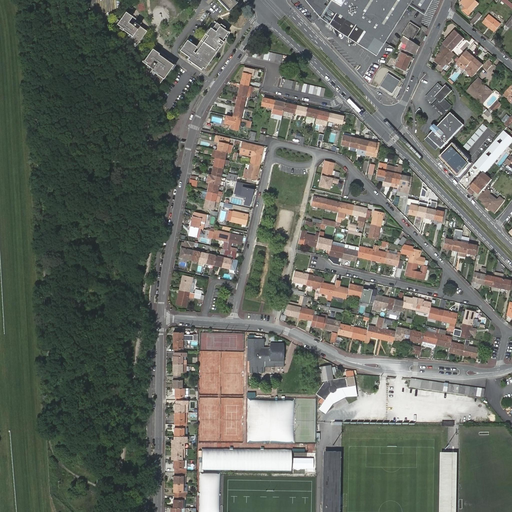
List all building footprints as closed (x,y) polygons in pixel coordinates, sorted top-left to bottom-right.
[(237,3),(234,0),(218,0),(229,11),(237,3)] [(431,0),(304,0),(319,17),(337,31),(376,56),(408,5),(424,15),(431,0)] [(469,15),(479,4),(474,0),(462,0),(460,3),(466,7),(463,11),(469,15)] [(500,0),(511,9),(511,3),(508,0),(500,0)] [(138,26),(140,23),(125,11),(116,23),(120,27),(122,28),(121,29),(128,34),(130,36),(129,37),(128,39),(135,45),(145,31),(138,26)] [(489,17),(484,23),(494,31),(499,25),(489,17)] [(186,40),(179,51),(188,57),(186,60),(202,71),(229,33),(214,22),(196,47),(186,40)] [(402,34),(407,37),(415,26),(410,22),(402,34)] [(415,26),(407,37),(412,40),(420,29),(415,26)] [(446,40),(442,45),(444,45),(447,48),(452,53),(464,39),(455,31),(449,38),(450,39),(448,41),(446,40)] [(400,48),(399,52),(400,53),(407,56),(409,53),(412,54),(414,53),(417,45),(402,36),(400,41),(406,45),(404,50),(400,48)] [(450,60),(454,55),(452,53),(447,48),(444,45),(439,51),(442,53),(435,62),(442,69),(445,65),(447,66),(451,61),(450,60)] [(173,65),(171,63),(173,61),(163,54),(160,51),(159,53),(152,48),(144,60),(146,62),(145,63),(149,66),(152,68),(149,72),(155,76),(153,79),(159,84),(173,65)] [(407,56),(400,53),(400,54),(395,52),(392,59),(397,61),(394,66),(404,71),(410,57),(407,56)] [(459,60),(456,64),(464,71),(465,70),(473,61),(475,58),(471,55),(470,56),(466,52),(459,60)] [(469,74),(473,78),(483,66),(483,65),(484,65),(475,58),(473,61),(465,70),(469,73),(469,74)] [(483,66),(487,70),(492,65),(491,63),(488,60),(484,65),(483,65),(483,66)] [(242,72),(240,84),(247,85),(250,74),(242,72)] [(392,92),(399,81),(388,74),(381,85),(392,92)] [(492,94),(485,88),(481,85),(483,82),(479,79),(468,93),(480,103),(482,101),(484,103),(492,94)] [(247,85),(240,84),(237,94),(245,96),(248,97),(251,86),(247,85)] [(431,101),(437,107),(444,114),(451,106),(444,99),(451,91),(446,86),(442,90),(437,85),(426,97),(431,101)] [(487,86),(485,88),(492,94),(494,92),(487,86)] [(511,87),(511,86),(503,95),(508,99),(510,97),(511,98),(511,87)] [(242,107),(245,96),(237,94),(234,105),(242,107)] [(272,108),(274,100),(263,98),(261,105),(272,108)] [(285,103),(274,100),(272,108),(271,113),(282,115),(283,110),(285,103)] [(497,102),(490,109),(494,112),(501,105),(497,102)] [(296,105),(285,103),(283,110),(294,113),(296,105)] [(239,118),(242,107),(234,105),(232,116),(239,118)] [(307,108),(296,105),(294,113),(305,115),(307,108)] [(318,111),(307,108),(305,115),(316,118),(318,111)] [(483,113),(479,117),(488,124),(495,117),(488,111),(486,109),(483,113)] [(329,113),(318,111),(316,118),(327,120),(329,113)] [(340,116),(329,113),(327,120),(338,123),(342,124),(344,117),(340,116)] [(442,149),(464,126),(451,113),(438,127),(434,132),(426,140),(436,150),(439,147),(442,149)] [(504,122),(506,117),(499,114),(497,119),(504,122)] [(237,129),(239,118),(232,116),(229,127),(237,129)] [(242,126),(250,128),(251,121),(243,119),(242,126)] [(474,165),(482,172),(483,173),(489,177),(511,148),(510,146),(511,143),(511,131),(507,128),(507,127),(474,165)] [(350,145),(352,136),(344,134),(342,143),(350,145)] [(360,138),(352,136),(350,145),(358,146),(360,138)] [(369,140),(360,138),(358,146),(367,148),(369,140)] [(380,142),(369,140),(367,148),(365,154),(377,156),(378,151),(379,147),(380,142)] [(216,150),(225,152),(227,144),(218,142),(216,150)] [(252,157),(250,164),(258,166),(263,148),(242,143),(240,154),(252,157)] [(470,161),(455,144),(440,159),(459,178),(460,177),(460,178),(472,165),(472,164),(470,162),(470,161)] [(223,160),(225,152),(216,150),(214,157),(223,160)] [(221,168),(223,160),(214,157),(212,166),(221,168)] [(321,175),(333,178),(334,176),(330,175),(333,163),(324,162),(321,175)] [(258,166),(250,164),(249,171),(247,178),(255,180),(258,166)] [(395,166),(387,164),(386,168),(383,178),(391,180),(394,170),(394,169),(395,166)] [(219,176),(221,168),(212,166),(210,174),(219,176)] [(383,178),(386,168),(379,166),(378,168),(376,177),(383,178)] [(398,167),(395,166),(394,169),(394,170),(391,180),(399,182),(401,173),(402,167),(398,166),(398,167)] [(235,181),(237,175),(227,172),(225,177),(225,178),(235,181)] [(408,175),(401,173),(399,182),(406,183),(408,175)] [(476,191),(479,195),(482,192),(488,184),(487,183),(490,178),(489,177),(483,173),(468,191),(472,195),(476,191)] [(217,185),(219,176),(210,174),(208,183),(217,185)] [(338,183),(339,179),(333,178),(321,175),(319,186),(330,189),(332,181),(338,183)] [(234,188),(235,182),(225,179),(224,184),(224,185),(234,188)] [(215,194),(217,185),(208,183),(206,192),(215,194)] [(497,201),(489,194),(491,192),(487,189),(484,193),(479,199),(482,201),(481,203),(485,206),(487,206),(489,208),(489,209),(493,213),(504,201),(499,197),(497,201)] [(252,194),(238,190),(236,199),(250,202),(252,194)] [(215,196),(215,194),(206,192),(205,199),(214,201),(217,202),(218,197),(215,196)] [(324,208),(326,200),(312,197),(310,205),(324,208)] [(212,209),(214,201),(205,199),(203,207),(212,209)] [(408,211),(410,203),(418,204),(419,202),(407,199),(405,210),(408,211)] [(340,203),(326,200),(324,208),(338,211),(340,203)] [(427,204),(419,202),(418,204),(416,213),(425,215),(427,206),(427,204)] [(353,206),(340,203),(338,211),(335,222),(339,222),(341,218),(343,219),(345,213),(351,214),(353,206)] [(416,213),(418,204),(410,203),(408,211),(416,213)] [(367,209),(353,206),(351,214),(359,216),(365,218),(365,217),(367,209)] [(435,208),(427,206),(425,215),(433,217),(435,208)] [(442,210),(435,208),(433,217),(445,219),(447,208),(443,207),(442,210)] [(206,214),(194,211),(190,226),(197,228),(199,221),(204,222),(206,214)] [(371,224),(380,226),(383,213),(374,211),(371,224)] [(247,216),(233,212),(231,222),(245,225),(247,216)] [(377,240),(380,226),(371,224),(368,238),(375,239),(377,240)] [(195,236),(197,228),(190,226),(188,235),(195,236)] [(231,234),(213,230),(213,231),(212,237),(229,241),(231,234)] [(301,244),(315,247),(318,237),(304,233),(304,231),(302,231),(300,238),(302,238),(302,240),(301,244)] [(328,254),(329,250),(330,245),(331,240),(320,237),(321,233),(319,232),(318,237),(315,247),(316,247),(318,248),(327,250),(326,253),(328,254)] [(229,241),(227,250),(236,252),(237,249),(230,248),(232,242),(241,244),(242,236),(231,234),(229,241)] [(402,236),(398,242),(401,245),(406,239),(402,236)] [(451,249),(453,241),(446,239),(444,248),(451,249)] [(184,258),(191,260),(194,251),(190,250),(191,246),(194,247),(195,243),(190,242),(186,241),(186,244),(183,243),(182,248),(186,249),(184,258)] [(381,241),(379,248),(387,249),(388,243),(381,241)] [(460,242),(453,241),(451,249),(450,252),(457,254),(458,251),(460,242)] [(468,244),(460,242),(458,251),(457,255),(465,257),(466,253),(468,244)] [(479,247),(468,244),(466,253),(477,255),(479,247)] [(328,255),(342,258),(344,248),(330,245),(329,250),(328,255)] [(370,260),(384,263),(386,253),(377,251),(378,246),(374,245),(373,250),(370,260)] [(356,257),(370,260),(373,250),(358,246),(357,251),(356,257)] [(416,267),(422,268),(424,263),(422,260),(418,259),(419,253),(411,251),(411,249),(401,247),(399,256),(409,258),(408,265),(416,267)] [(342,258),(355,261),(356,257),(357,251),(344,248),(342,258)] [(227,250),(225,250),(223,258),(221,267),(235,271),(237,261),(233,260),(234,257),(235,257),(236,252),(227,250)] [(201,252),(194,251),(191,260),(199,262),(201,252)] [(208,254),(201,252),(199,262),(206,264),(208,254)] [(397,266),(398,262),(399,256),(386,253),(384,263),(397,266)] [(216,256),(208,254),(206,264),(214,265),(216,256)] [(223,258),(216,256),(214,265),(221,267),(223,258)] [(422,268),(416,267),(408,265),(404,278),(423,282),(426,269),(422,268)] [(480,274),(473,272),(471,281),(483,284),(485,275),(486,269),(481,268),(480,274)] [(305,284),(308,274),(294,271),(292,281),(305,284)] [(321,278),(308,274),(305,284),(316,287),(314,296),(317,297),(318,293),(319,288),(320,283),(321,278)] [(494,277),(485,275),(483,284),(492,286),(494,277)] [(192,278),(183,276),(179,290),(189,292),(190,289),(193,290),(194,283),(191,282),(192,278)] [(502,279),(494,277),(492,286),(500,288),(502,279)] [(321,278),(320,283),(319,288),(318,293),(327,295),(326,299),(331,300),(332,296),(334,286),(322,283),(323,278),(321,278)] [(511,290),(511,281),(502,279),(500,288),(511,291),(511,290)] [(339,281),(335,280),(334,286),(332,296),(345,299),(346,294),(347,289),(338,287),(339,281)] [(362,288),(348,284),(347,289),(346,294),(360,297),(362,288)] [(376,291),(362,288),(360,297),(374,301),(375,296),(376,291)] [(188,297),(189,292),(179,290),(176,304),(186,306),(188,297)] [(298,304),(306,305),(306,296),(299,296),(298,304)] [(388,299),(375,296),(374,301),(373,306),(386,309),(388,299)] [(412,299),(403,297),(402,302),(401,307),(415,310),(417,299),(412,298),(412,299)] [(402,302),(388,299),(386,309),(400,312),(401,307),(402,302)] [(423,300),(417,299),(415,310),(428,314),(430,308),(431,304),(422,302),(423,300)] [(284,314),(298,317),(300,307),(287,304),(284,314)] [(298,317),(311,320),(312,315),(314,310),(300,307),(298,317)] [(443,312),(430,308),(428,314),(427,318),(441,321),(443,312)] [(463,323),(472,325),(475,312),(466,310),(463,323)] [(457,315),(443,312),(441,321),(450,324),(455,325),(455,321),(457,315)] [(310,325),(324,328),(326,319),(320,317),(312,315),(311,320),(310,325)] [(324,328),(337,331),(338,327),(340,322),(326,319),(324,328)] [(468,339),(472,325),(463,323),(460,337),(466,338),(468,339)] [(336,336),(350,340),(353,330),(338,327),(337,331),(337,334),(336,336)] [(395,335),(394,337),(393,340),(403,342),(405,341),(405,340),(408,340),(410,333),(410,330),(396,327),(396,330),(395,335)] [(370,339),(378,341),(381,331),(367,328),(366,333),(365,338),(370,339)] [(350,340),(364,343),(365,338),(366,333),(353,330),(350,340)] [(408,340),(422,343),(422,341),(423,336),(424,333),(410,330),(410,333),(408,340)] [(378,341),(392,344),(393,340),(394,337),(395,335),(381,331),(378,341)] [(421,344),(435,348),(436,344),(438,334),(424,331),(424,333),(423,336),(422,341),(422,343),(421,343),(421,344)] [(173,340),(182,340),(183,332),(173,332),(173,340)] [(436,344),(449,348),(451,342),(452,337),(438,334),(436,344)] [(469,346),(470,339),(468,339),(466,338),(464,345),(462,355),(476,358),(478,349),(469,346)] [(249,373),(264,373),(264,366),(270,366),(270,360),(283,360),(283,344),(270,344),(270,349),(261,349),(261,348),(263,348),(263,340),(248,339),(248,358),(249,359),(249,373)] [(182,348),(182,340),(173,340),(173,348),(174,348),(174,352),(181,352),(181,348),(182,348)] [(448,352),(462,355),(464,345),(451,342),(449,348),(448,352)] [(180,356),(181,352),(174,352),(174,355),(173,356),(173,365),(182,365),(182,356),(180,356)] [(181,372),(182,365),(173,365),(172,372),(174,372),(174,376),(180,376),(180,372),(181,372)] [(320,409),(327,413),(333,403),(345,396),(356,394),(353,376),(351,371),(345,372),(346,377),(333,379),(331,365),(320,367),(322,381),(324,382),(320,388),(322,389),(318,395),(322,398),(320,402),(323,404),(320,409)] [(172,380),(172,388),(175,388),(181,388),(181,380),(180,380),(180,376),(174,376),(174,380),(172,380)] [(371,377),(358,378),(361,403),(374,402),(371,377)] [(181,388),(175,388),(175,396),(176,396),(176,400),(183,400),(183,396),(185,396),(185,388),(181,388)] [(247,392),(247,441),(283,441),(283,435),(289,435),(289,423),(282,423),(282,418),(280,418),(280,425),(274,425),(274,403),(295,403),(295,400),(254,400),(254,392),(247,392)] [(183,404),(183,400),(176,400),(176,404),(175,404),(175,411),(185,412),(185,404),(183,404)] [(184,420),(185,412),(175,411),(175,420),(176,420),(176,424),(183,424),(183,420),(184,420)] [(183,428),(183,424),(176,424),(176,427),(174,427),(174,436),(184,436),(184,428),(183,428)] [(328,443),(340,443),(341,430),(328,430),(328,443)] [(184,436),(174,436),(174,439),(172,439),(172,460),(174,460),(184,460),(186,460),(187,442),(188,442),(189,436),(184,436)] [(291,449),(201,447),(201,470),(291,471),(291,449)] [(451,450),(446,450),(443,511),(451,511),(453,453),(451,453),(451,450)] [(338,511),(339,452),(325,452),(324,511),(338,511)] [(184,468),(184,460),(174,460),(174,467),(175,468),(175,471),(182,472),(183,468),(184,468)] [(183,475),(182,472),(175,471),(175,475),(174,475),(174,484),(184,484),(184,475),(183,475)] [(184,491),(184,484),(174,484),(174,491),(175,491),(175,495),(182,495),(182,491),(184,491)] [(182,499),(182,495),(175,495),(175,499),(173,499),(173,508),(179,508),(183,508),(183,499),(182,499)]
